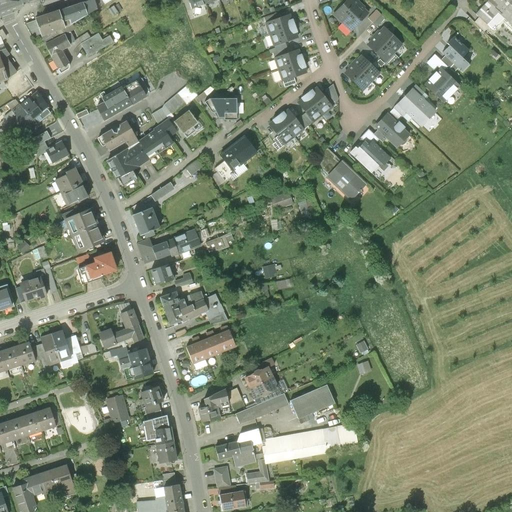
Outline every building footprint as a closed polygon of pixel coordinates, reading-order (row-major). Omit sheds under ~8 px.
[(110,0),(90,0),(83,2),(88,14),(111,1),(110,0)] [(347,0),(332,16),(341,25),(360,6),(353,0),(347,0)] [(511,7),(504,0),(488,0),(475,14),(478,17),(485,24),(497,12),(511,25),(511,7)] [(66,26),(88,14),(83,2),(60,9),(66,26)] [(110,7),(113,15),(120,12),(116,5),(110,7)] [(369,15),(360,6),(341,25),(350,34),(369,15)] [(60,9),(36,17),(37,19),(41,33),(42,34),(66,26),(60,9)] [(264,26),(268,37),(294,28),(290,17),(264,26)] [(488,26),(485,24),(478,17),(474,22),(484,31),(488,26)] [(37,19),(26,22),(33,35),(41,33),(37,19)] [(384,27),(376,36),(395,54),(404,45),(384,27)] [(298,39),(294,28),(268,37),(272,48),(298,39)] [(77,38),(80,43),(91,37),(88,32),(77,38)] [(440,51),(460,68),(468,59),(463,55),(469,48),(452,32),(446,38),(449,41),(440,51)] [(102,39),(98,33),(91,37),(80,43),(88,57),(114,42),(110,35),(102,39)] [(46,44),(52,55),(62,50),(71,45),(66,35),(46,44)] [(387,63),(395,54),(376,36),(367,46),(387,63)] [(69,63),(62,50),(52,55),(60,68),(69,63)] [(274,59),(278,70),(302,62),(298,51),(274,59)] [(447,67),(434,54),(426,63),(433,70),(437,67),(439,69),(440,69),(443,71),(447,67)] [(4,66),(0,56),(0,80),(8,78),(4,66)] [(361,56),(353,66),(372,83),(381,74),(361,56)] [(8,78),(18,71),(12,62),(4,66),(8,78)] [(305,73),(302,62),(278,70),(282,81),(305,73)] [(363,93),(372,83),(353,66),(344,75),(363,93)] [(102,67),(95,71),(100,79),(107,75),(102,67)] [(443,71),(440,69),(439,69),(436,73),(435,73),(428,80),(429,80),(424,85),(443,103),(449,96),(447,95),(451,91),(452,93),(459,86),(443,71)] [(145,97),(136,81),(122,89),(131,105),(145,97)] [(164,104),(162,107),(152,113),(158,124),(169,118),(172,113),(186,102),(187,104),(198,95),(189,83),(164,104)] [(424,93),(416,85),(411,90),(420,98),(424,93)] [(104,120),(131,105),(122,89),(121,87),(101,98),(104,103),(97,107),(104,120)] [(319,90),(310,97),(322,112),(331,105),(319,90)] [(420,98),(411,90),(398,104),(406,113),(421,126),(434,112),(423,101),(427,96),(424,93),(420,98)] [(37,92),(29,98),(41,112),(49,106),(37,92)] [(313,120),(322,112),(310,97),(300,104),(313,120)] [(34,118),(41,112),(29,98),(21,104),(34,118)] [(16,99),(8,104),(14,111),(21,104),(16,99)] [(217,119),(222,119),(221,99),(207,100),(203,102),(208,110),(214,114),(217,119)] [(235,120),(234,99),(221,99),(222,119),(222,121),(235,120)] [(14,111),(18,116),(26,125),(34,118),(21,104),(14,111)] [(406,113),(398,104),(393,108),(402,117),(406,113)] [(198,123),(189,110),(174,122),(179,130),(186,138),(195,131),(192,128),(198,123)] [(290,110),(281,117),(295,135),(304,128),(290,110)] [(387,115),(374,128),(396,148),(408,135),(387,115)] [(12,136),(26,125),(18,116),(4,127),(12,136)] [(286,142),(295,135),(281,117),(272,124),(286,142)] [(160,128),(168,138),(179,130),(174,122),(171,118),(160,128)] [(111,129),(100,136),(109,151),(125,142),(129,147),(137,142),(126,121),(120,125),(118,128),(117,133),(114,132),(111,129)] [(0,146),(12,136),(4,127),(3,126),(0,128),(0,146)] [(160,128),(147,137),(156,155),(172,143),(168,138),(160,128)] [(368,129),(360,138),(364,142),(364,141),(368,145),(372,141),(375,144),(379,140),(368,129)] [(129,147),(122,151),(133,170),(156,155),(147,137),(137,142),(129,147)] [(256,152),(243,137),(220,155),(224,161),(232,171),(256,152)] [(45,141),(36,146),(37,156),(46,151),(45,150),(49,148),(45,141)] [(375,144),(372,141),(368,145),(364,141),(364,142),(357,149),(355,147),(349,153),(371,173),(378,166),(380,163),(383,165),(389,159),(390,158),(375,144)] [(68,155),(61,142),(49,148),(45,150),(46,151),(52,163),(68,155)] [(117,178),(133,170),(122,151),(107,160),(117,178)] [(186,168),(191,174),(203,166),(198,159),(186,168)] [(232,171),(224,161),(214,169),(225,182),(235,174),(232,171)] [(342,162),(326,179),(351,202),(366,185),(342,162)] [(84,180),(76,165),(68,170),(69,173),(56,179),(62,191),(84,180)] [(91,195),(84,180),(62,191),(69,204),(77,200),(78,201),(91,195)] [(170,182),(151,195),(155,200),(174,188),(170,182)] [(291,202),(288,192),(270,198),(274,208),(291,202)] [(63,214),(65,220),(80,213),(77,208),(63,214)] [(80,213),(65,220),(79,251),(105,240),(91,208),(80,213)] [(160,227),(153,208),(134,216),(141,235),(160,227)] [(194,230),(165,241),(170,254),(171,256),(200,246),(194,230)] [(232,239),(230,234),(223,237),(225,242),(232,239)] [(136,244),(144,264),(155,259),(150,246),(148,239),(136,244)] [(25,241),(19,246),(24,253),(30,247),(25,241)] [(155,259),(170,254),(165,241),(150,246),(155,259)] [(216,242),(203,245),(206,252),(225,247),(223,241),(216,243),(216,242)] [(44,246),(37,248),(33,251),(36,260),(47,256),(44,246)] [(116,270),(110,253),(95,259),(97,263),(80,269),(82,275),(85,274),(88,284),(101,279),(100,276),(116,270)] [(267,277),(278,275),(276,263),(265,265),(267,277)] [(172,279),(168,266),(150,272),(154,285),(172,279)] [(40,284),(47,282),(51,293),(57,291),(49,268),(45,270),(36,273),(38,278),(40,284)] [(174,282),(176,287),(192,283),(189,274),(182,276),(183,279),(174,282)] [(40,284),(38,278),(20,284),(21,287),(26,301),(40,296),(41,299),(45,297),(40,284)] [(292,279),(275,282),(276,289),(293,285),(292,279)] [(0,310),(13,306),(5,283),(0,285),(0,310)] [(20,303),(26,301),(21,287),(16,289),(20,303)] [(174,327),(182,323),(177,310),(185,307),(182,299),(177,301),(174,292),(159,298),(168,325),(173,324),(174,327)] [(191,305),(185,307),(177,310),(182,323),(188,321),(187,320),(204,311),(207,310),(203,300),(200,292),(188,296),(191,305)] [(203,300),(207,310),(204,311),(210,325),(227,321),(215,295),(203,300)] [(128,328),(132,337),(134,342),(145,338),(139,323),(140,323),(134,309),(121,314),(126,328),(128,328)] [(118,343),(132,337),(128,328),(126,328),(114,333),(118,343)] [(105,348),(118,343),(114,333),(113,334),(111,329),(99,334),(105,348)] [(184,329),(174,333),(176,338),(186,334),(184,329)] [(64,339),(61,331),(51,334),(60,361),(70,357),(64,339)] [(235,347),(229,331),(215,336),(221,352),(235,347)] [(60,361),(51,334),(40,338),(42,344),(49,364),(60,361)] [(64,339),(70,357),(73,365),(79,363),(77,359),(83,357),(76,335),(64,339)] [(221,352),(215,336),(201,341),(207,357),(221,352)] [(203,367),(200,360),(207,357),(201,341),(187,347),(193,363),(196,370),(203,367)] [(367,349),(364,341),(356,345),(360,353),(367,349)] [(29,342),(15,347),(21,364),(35,360),(31,347),(29,342)] [(82,347),(84,354),(89,352),(90,354),(97,352),(94,343),(88,346),(87,345),(82,347)] [(42,344),(36,345),(41,359),(46,374),(51,372),(49,364),(42,344)] [(35,361),(41,359),(36,345),(31,347),(35,360),(35,361)] [(15,347),(0,352),(6,369),(21,364),(15,347)] [(122,370),(130,368),(134,379),(155,373),(152,361),(148,348),(130,354),(131,357),(119,361),(122,370)] [(62,369),(73,365),(70,357),(60,361),(62,369)] [(257,372),(267,367),(274,364),(271,358),(254,366),(257,372)] [(370,371),(367,361),(357,365),(361,375),(370,371)] [(244,378),(249,389),(272,378),(267,367),(257,372),(244,378)] [(272,378),(249,389),(254,399),(277,389),(272,378)] [(334,403),(326,385),(290,401),(298,419),(334,403)] [(144,392),(149,407),(158,404),(164,402),(159,387),(144,392)] [(236,388),(226,392),(228,403),(228,405),(241,400),(236,388)] [(277,389),(254,399),(256,405),(280,395),(277,389)] [(226,392),(225,390),(203,400),(205,408),(217,405),(228,403),(226,392)] [(283,394),(280,395),(256,405),(235,414),(239,425),(288,405),(283,394)] [(128,419),(121,395),(107,399),(112,418),(103,420),(105,426),(128,419)] [(161,410),(158,404),(149,407),(145,408),(147,415),(161,410)] [(217,405),(205,408),(198,409),(201,422),(219,418),(217,405)] [(55,426),(49,407),(34,412),(41,431),(55,426)] [(41,431),(34,412),(20,417),(27,435),(41,431)] [(27,435),(20,417),(6,421),(12,440),(27,435)] [(0,444),(12,440),(6,421),(0,423),(0,444)] [(147,441),(155,439),(153,430),(152,423),(143,424),(147,441)] [(173,442),(171,427),(153,430),(155,439),(156,445),(173,442)] [(339,446),(336,427),(264,440),(265,447),(262,447),(264,459),(265,464),(326,453),(325,445),(330,444),(331,448),(339,446)] [(236,441),(214,447),(218,460),(232,456),(235,467),(255,462),(251,446),(261,443),(257,429),(239,434),(236,441)] [(177,459),(173,442),(156,445),(159,462),(167,461),(173,460),(177,459)] [(246,474),(248,484),(268,480),(265,464),(264,459),(257,460),(259,472),(246,474)] [(67,466),(40,474),(45,490),(60,485),(64,496),(75,492),(75,491),(70,476),(67,466)] [(229,483),(226,466),(213,468),(216,485),(229,483)] [(162,474),(163,481),(176,478),(175,472),(162,474)] [(33,494),(45,490),(40,474),(11,484),(20,511),(24,510),(24,511),(31,511),(34,511),(33,506),(36,505),(33,494)] [(77,474),(70,476),(75,491),(82,489),(77,474)] [(177,485),(176,478),(163,481),(164,487),(167,486),(177,485)] [(157,511),(168,511),(168,510),(171,509),(167,486),(164,487),(163,481),(155,482),(157,511)] [(186,511),(182,484),(177,485),(167,486),(171,509),(168,510),(168,511),(186,511)] [(245,505),(243,491),(220,495),(223,509),(245,505)]
